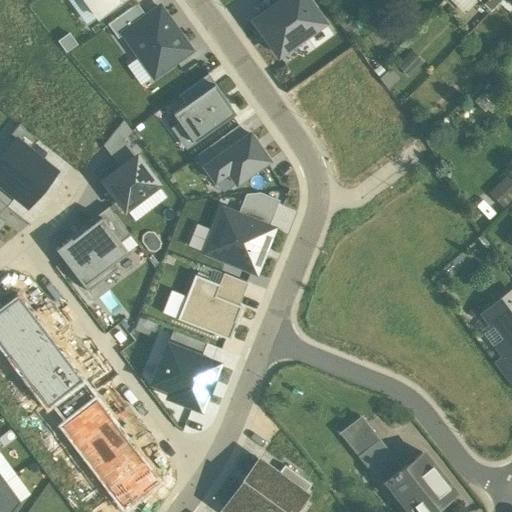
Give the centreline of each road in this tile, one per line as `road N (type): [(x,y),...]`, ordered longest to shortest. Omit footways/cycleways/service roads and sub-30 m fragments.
road 1 (residential): [(264,338),(404,395),(476,474),(511,494)]
road 2 (residential): [(200,471),(27,251)]
road 3 (residential): [(190,0),(316,170),(315,208)]
road 4 (residential): [(264,338),(200,471)]
road 5 (residential): [(315,208),(264,338)]
